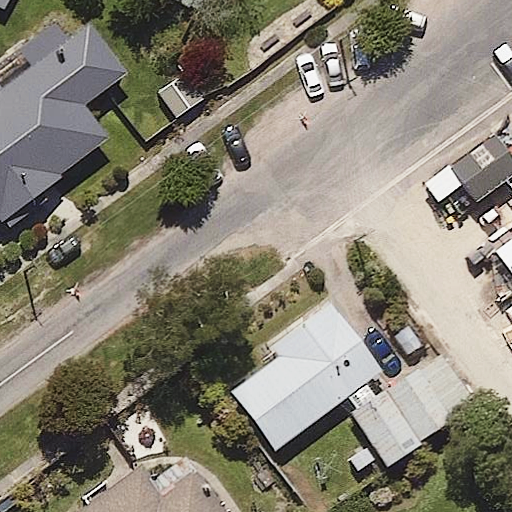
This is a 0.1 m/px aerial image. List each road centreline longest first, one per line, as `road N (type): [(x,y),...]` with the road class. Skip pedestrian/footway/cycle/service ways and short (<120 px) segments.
road 1 (residential): [(0,383),(336,127)]
road 2 (residential): [(336,127),(511,376)]
road 3 (residential): [(336,127),(504,0)]
